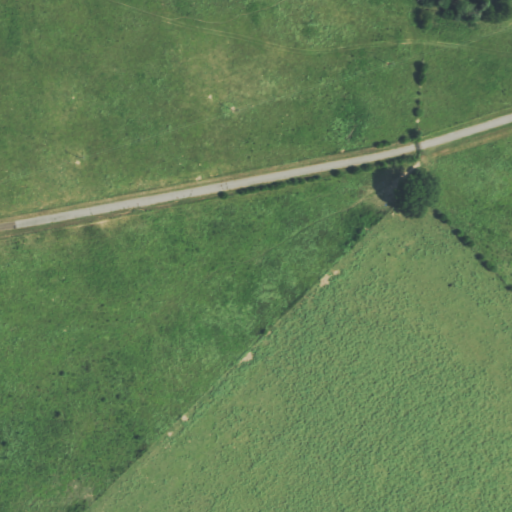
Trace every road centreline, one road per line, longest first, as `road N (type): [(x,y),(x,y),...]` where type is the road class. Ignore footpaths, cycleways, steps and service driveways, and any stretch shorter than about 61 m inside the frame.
road 1 (residential): [(511,117),(406,149),(0,226)]
road 2 (residential): [(413,147),(511,393)]
road 3 (residential): [(488,125),(458,0)]
